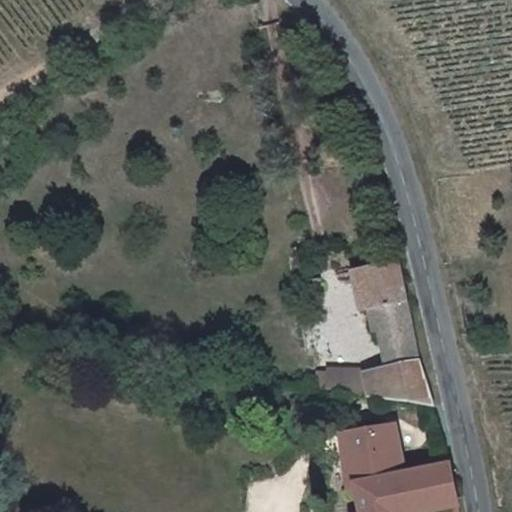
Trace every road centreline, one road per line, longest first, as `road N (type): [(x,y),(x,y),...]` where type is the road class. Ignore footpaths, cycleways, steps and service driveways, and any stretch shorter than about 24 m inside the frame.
road 1 (tertiary): [(480,511),(404,175),(376,104),(307,0)]
road 2 (track): [(0,99),(152,0)]
